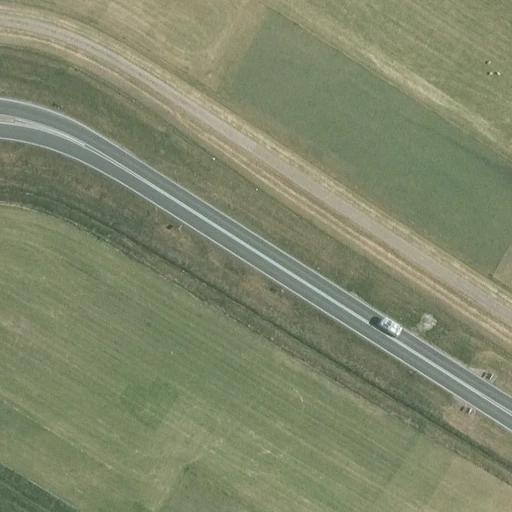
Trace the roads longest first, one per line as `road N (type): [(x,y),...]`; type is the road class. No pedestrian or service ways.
road 1 (track): [(0,20),(59,31),(112,58),(511,319)]
road 2 (trunk): [(511,413),(80,146)]
